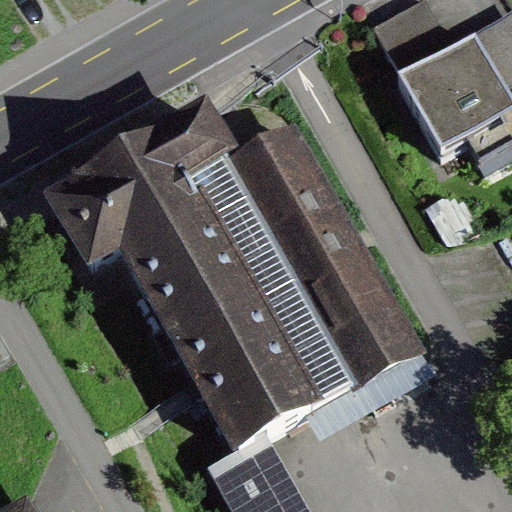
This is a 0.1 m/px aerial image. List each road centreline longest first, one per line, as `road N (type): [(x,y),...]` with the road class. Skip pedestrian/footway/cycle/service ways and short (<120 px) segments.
road 1 (secondary): [(0,136),(249,0)]
road 2 (trunk): [(0,385),(71,511)]
